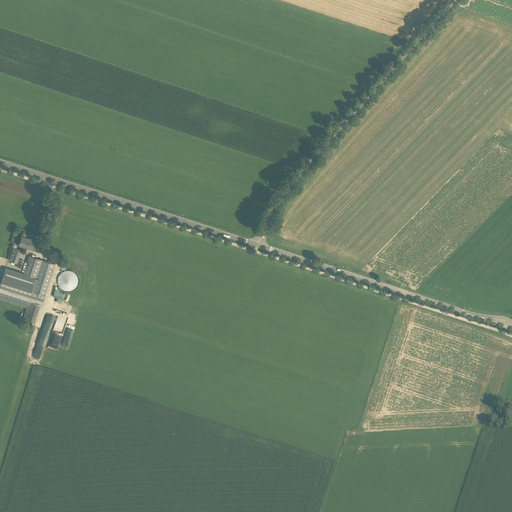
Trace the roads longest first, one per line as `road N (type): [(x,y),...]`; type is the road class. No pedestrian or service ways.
road 1 (unclassified): [(256,245),(273,202),(453,0)]
road 2 (tertiary): [(256,245),(0,163)]
road 3 (tertiary): [(462,312),(256,245)]
